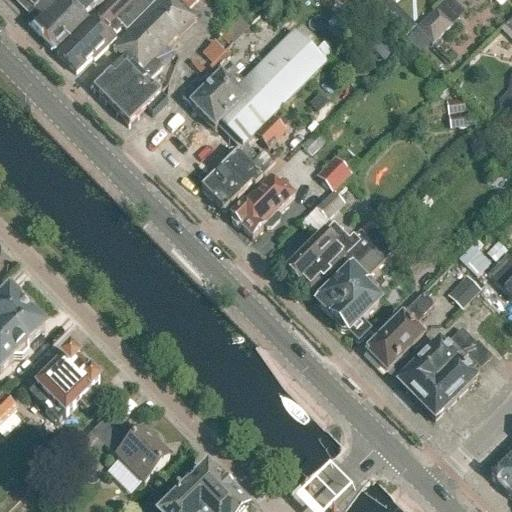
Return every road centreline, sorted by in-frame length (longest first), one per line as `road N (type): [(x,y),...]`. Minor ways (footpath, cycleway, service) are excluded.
road 1 (tertiary): [(375,437),(0,57)]
road 2 (residential): [(275,511),(0,228)]
